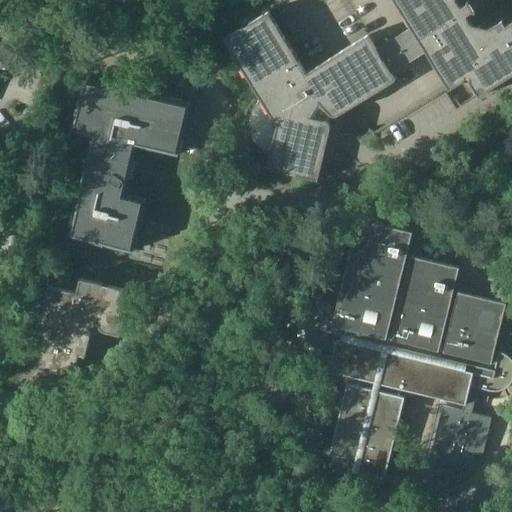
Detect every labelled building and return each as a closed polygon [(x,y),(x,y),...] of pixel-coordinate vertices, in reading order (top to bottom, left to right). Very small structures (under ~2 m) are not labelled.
[(394,0),(411,27),(393,38),(405,57),(408,62),(426,51),(449,90),(463,81),(464,80),(464,79),(465,78),(466,77),(469,78),(469,79),(469,80),(470,82),(470,83),(478,96),(511,75),(511,21),(506,25),(502,20),(489,28),(471,24),(467,17),(467,15),(472,12),(476,13),(477,8),(472,1),(469,0),(467,0),(466,3),(462,6),(459,6),(455,0),(394,0)] [(224,38),(262,101),(258,104),(255,107),(252,111),(250,115),(249,120),(248,125),(249,129),(250,134),(252,138),(255,142),(258,146),(262,149),(266,151),(270,152),(267,168),(318,180),(330,128),(325,120),(320,119),(326,110),(329,113),(339,114),(396,79),(391,72),(408,62),(405,57),(393,38),(377,48),(368,34),(306,72),(269,10),(224,38)] [(69,235),(134,250),(143,214),(146,198),(125,193),(137,145),(179,155),(191,102),(84,77),(72,129),(93,134),(69,235)] [(297,325),(297,331),(298,337),(301,343),(304,348),(309,352),(314,355),(320,357),(322,349),(333,351),(329,370),(374,381),(373,388),(380,390),(381,383),(464,403),(463,410),(443,405),(430,459),(471,469),(474,468),(476,467),(477,464),(477,460),(476,458),(473,457),(474,454),(483,456),(492,417),(472,412),(479,387),(490,390),(495,390),(500,390),(505,388),(510,384),(511,381),(511,359),(509,355),(504,352),(499,350),(496,364),(492,363),(506,303),(458,291),(444,347),(440,346),(459,267),(411,255),(392,334),(388,333),(413,230),(359,217),(338,303),(334,320),(329,319),(334,302),(328,300),(322,301),(316,302),(310,305),(305,309),(301,313),(299,319),(297,325)] [(120,336),(131,291),(80,278),(77,292),(49,285),(34,344),(41,346),(36,366),(52,371),(53,368),(58,369),(57,372),(74,376),(79,355),(85,357),(91,332),(94,332),(98,331),(100,329),(105,332),(120,336)] [(347,382),(330,453),(349,458),(348,462),(338,459),(337,459),(336,459),(335,459),(334,460),(333,460),(333,461),(332,461),(332,462),(331,463),(331,464),(331,465),(331,466),(331,467),(332,468),(332,469),(333,470),(334,470),(334,471),(335,471),(336,471),(384,483),(405,396),(380,390),(373,388),(347,382)]
